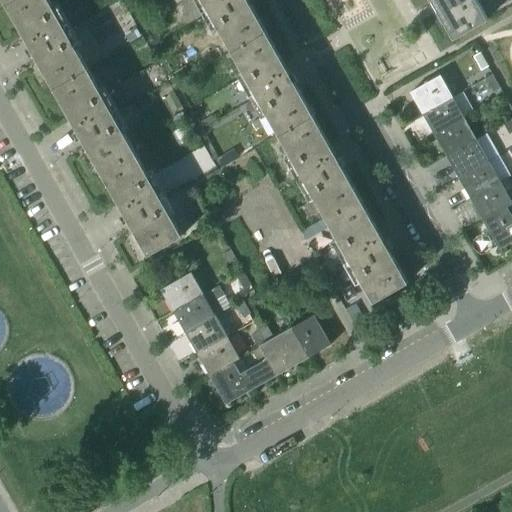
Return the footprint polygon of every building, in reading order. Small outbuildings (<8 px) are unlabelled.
[(3,0),(127,218),(147,254),(148,255),(182,236),(182,234),(181,234),(48,0),(3,0)] [(202,0),(326,218),(369,295),(373,302),(408,283),(247,0),(202,0)] [(431,0),(432,1),(437,11),(454,39),(487,19),(476,0),(431,0)] [(473,57),(481,71),(488,67),(480,53),(473,57)] [(485,78),(493,92),(500,88),(492,74),(485,78)] [(423,115),(424,114),(452,98),(440,75),(410,92),(410,93),(412,92),(418,102),(417,103),(422,113),(422,114),(423,115)] [(497,99),(505,114),(511,109),(504,96),(497,99)] [(434,135),(435,136),(464,119),(452,98),(424,114),(430,123),(429,124),(435,134),(434,135)] [(119,112),(126,125),(132,121),(132,120),(136,117),(130,106),(119,112)] [(171,119),(175,125),(186,119),(182,113),(171,119)] [(446,156),(446,157),(476,140),(464,119),(435,136),(437,135),(442,145),(441,145),(447,156),(446,156)] [(171,134),(178,146),(196,136),(188,124),(171,134)] [(458,177),(458,178),(488,161),(476,140),(446,157),(447,157),(449,156),(454,166),(453,167),(459,177),(458,177)] [(465,188),(471,199),(500,182),(488,161),(458,178),(459,179),(461,178),(466,187),(465,188)] [(485,221),(506,208),(511,204),(511,203),(500,182),(471,199),(470,199),(471,200),(473,199),(478,209),(477,210),(483,221),(482,221),(483,222),(485,221)] [(511,218),(506,208),(485,221),(500,247),(499,248),(499,249),(511,242),(511,218)] [(223,255),(231,269),(238,264),(230,250),(223,255)] [(319,288),(307,267),(269,288),(273,294),(286,287),(287,290),(300,283),(307,295),(319,288)] [(235,276),(239,282),(243,290),(251,285),(242,272),(235,276)] [(173,311),(173,312),(203,295),(191,273),(161,289),(161,290),(163,289),(168,299),(167,300),(173,310),(173,311)] [(185,332),(185,333),(215,316),(224,311),(231,307),(224,295),(219,286),(203,295),(173,312),(175,311),(180,320),(179,321),(185,332)] [(250,314),(242,300),(235,304),(243,318),(250,314)] [(392,305),(399,319),(409,313),(402,300),(392,305)] [(314,315),(292,327),(309,358),(310,357),(309,355),(318,350),(319,351),(330,345),(331,345),(314,315)] [(197,354),(227,338),(215,316),(185,333),(186,334),(187,333),(192,343),(191,343),(197,353),(197,354)] [(258,346),(265,360),(266,360),(274,375),(275,374),(276,376),(277,375),(276,374),(286,368),(287,369),(288,369),(287,367),(297,362),(298,363),(308,357),(309,358),(292,327),(265,343),(258,346)] [(251,335),(258,346),(265,343),(258,331),(251,335)] [(209,374),(209,375),(232,362),(232,363),(239,359),(227,338),(197,354),(198,355),(199,354),(204,363),(203,364),(209,374)] [(265,360),(258,364),(267,380),(268,380),(267,378),(274,375),(266,360),(265,360)] [(232,362),(209,375),(210,375),(211,375),(226,402),(225,402),(226,404),(243,394),(242,392),(266,379),(267,380),(258,364),(239,375),(232,363),(232,362)]
